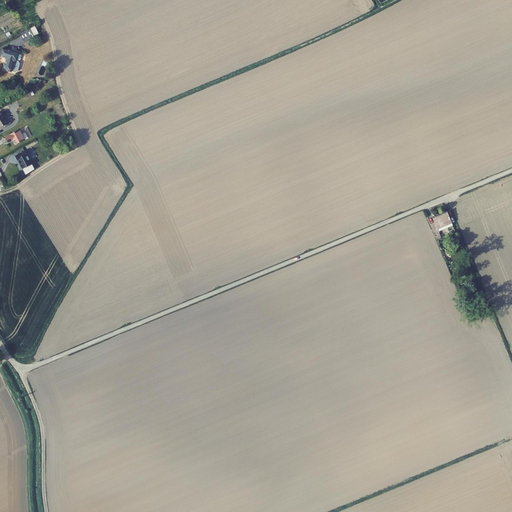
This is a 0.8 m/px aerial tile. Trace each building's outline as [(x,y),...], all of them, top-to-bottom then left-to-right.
[(33,36),(38,33),(35,26),(30,29),(33,36)] [(30,29),(20,34),(24,42),(34,37),(33,36),(30,29)] [(4,69),(11,71),(16,72),(18,71),(20,63),(18,60),(17,60),(19,52),(2,48),(0,56),(5,57),(7,60),(4,69)] [(35,75),(42,78),(49,64),(42,61),(35,75)] [(0,111),(0,127),(8,123),(1,111),(0,111)] [(25,131),(21,133),(20,130),(5,137),(8,142),(13,139),(15,144),(28,138),(25,131)] [(25,150),(15,156),(18,160),(26,174),(34,169),(25,150)] [(451,215),(436,221),(437,224),(433,226),(439,241),(444,239),(441,231),(456,225),(451,215)]
